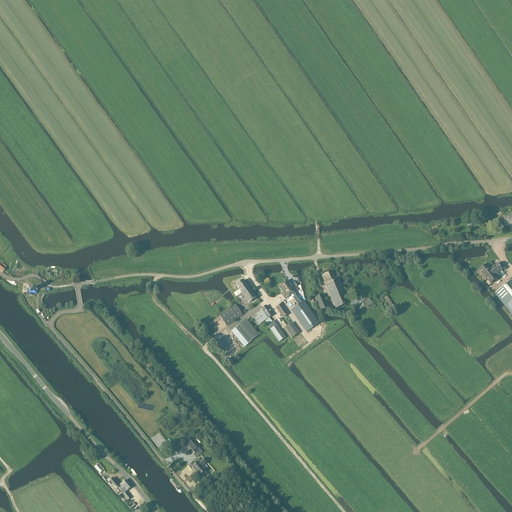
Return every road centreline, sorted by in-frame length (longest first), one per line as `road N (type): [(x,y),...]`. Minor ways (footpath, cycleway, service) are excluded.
road 1 (unclassified): [(76,284),(511,237)]
road 2 (track): [(343,511),(154,301),(156,275)]
road 3 (tertiary): [(155,511),(0,334)]
road 4 (track): [(319,257),(316,221),(331,212),(511,188)]
road 5 (residential): [(197,500),(47,325)]
road 6 (track): [(414,451),(511,374)]
